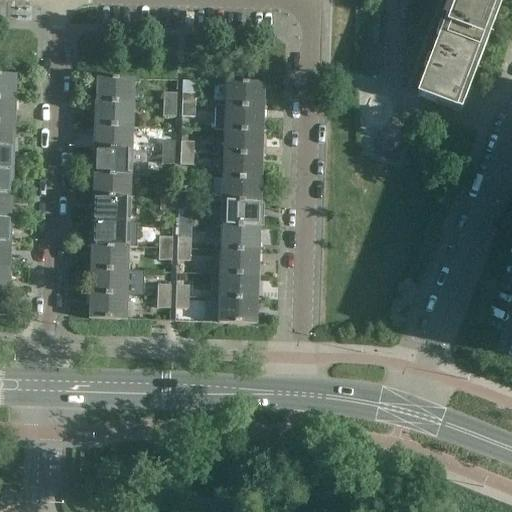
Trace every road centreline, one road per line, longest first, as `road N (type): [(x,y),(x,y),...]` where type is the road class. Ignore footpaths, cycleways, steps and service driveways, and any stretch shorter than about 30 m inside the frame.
road 1 (residential): [(297,394),(312,31),(308,16),(289,2),(228,0)]
road 2 (residential): [(52,373),(57,0)]
road 3 (residential): [(405,413),(511,141)]
road 4 (tertiary): [(297,394),(246,382),(52,373)]
road 5 (tertiary): [(51,400),(297,394)]
